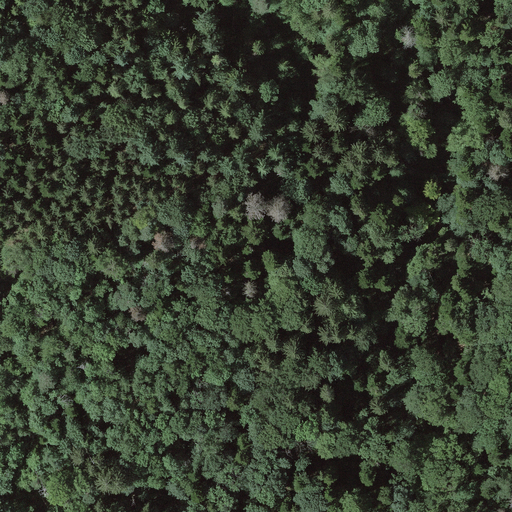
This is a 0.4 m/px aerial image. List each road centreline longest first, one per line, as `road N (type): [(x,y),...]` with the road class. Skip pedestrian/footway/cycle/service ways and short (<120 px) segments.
road 1 (track): [(0,332),(3,310),(27,273),(81,266),(110,273),(137,383),(190,464),(201,511)]
road 2 (track): [(511,231),(481,273),(484,341),(471,384),(406,470),(340,511)]
